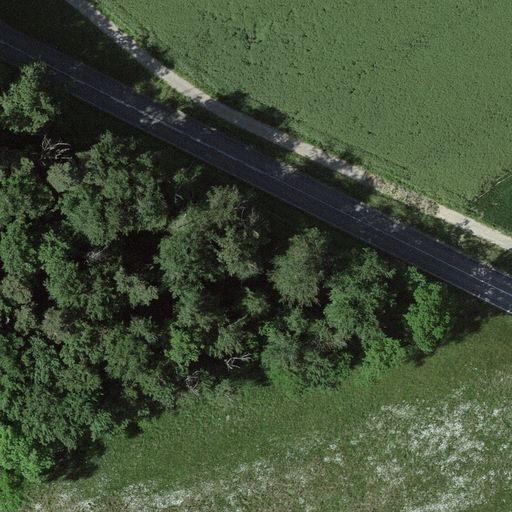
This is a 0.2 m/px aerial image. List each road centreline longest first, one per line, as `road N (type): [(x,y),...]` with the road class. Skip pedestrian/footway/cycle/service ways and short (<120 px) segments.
road 1 (tertiary): [(0,40),(511,295)]
road 2 (track): [(76,0),(203,100),(511,244)]
